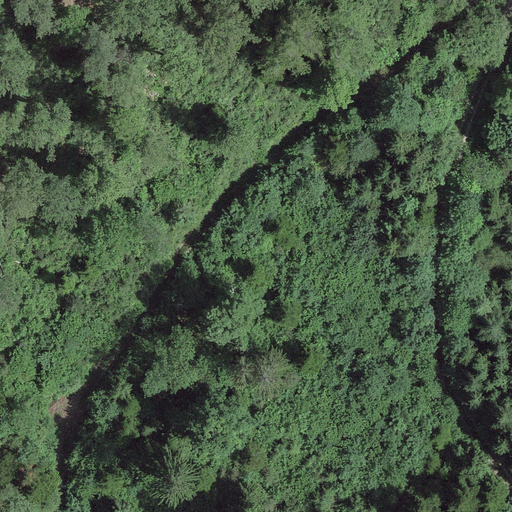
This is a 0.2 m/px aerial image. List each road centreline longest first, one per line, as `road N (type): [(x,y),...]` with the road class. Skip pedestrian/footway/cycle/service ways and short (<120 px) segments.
road 1 (track): [(89,511),(119,356),(213,210),(375,58),(470,0)]
road 2 (track): [(511,468),(443,373),(433,226),(511,5)]
